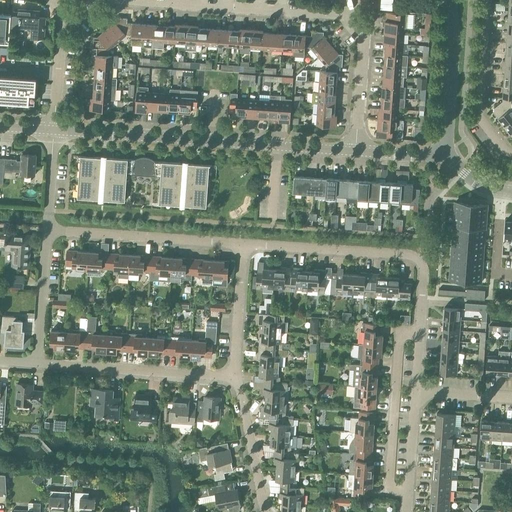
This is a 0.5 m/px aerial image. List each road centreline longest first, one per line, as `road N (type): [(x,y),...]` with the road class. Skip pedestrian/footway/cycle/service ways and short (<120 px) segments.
road 1 (residential): [(116,0),(342,15),(364,40),(356,151)]
road 2 (residential): [(414,391),(423,270),(416,257),(242,243)]
road 3 (unclassified): [(356,151),(55,132)]
road 4 (residential): [(233,375),(39,364)]
road 5 (residential): [(242,243),(49,231)]
road 6 (residential): [(489,0),(479,119),(511,153)]
road 7 (unclassified): [(447,157),(451,0)]
road 8 (residential): [(264,511),(233,375)]
road 9 (residential): [(39,364),(49,231)]
road 10 (residential): [(233,375),(242,243)]
road 11 (residential): [(407,511),(414,391)]
